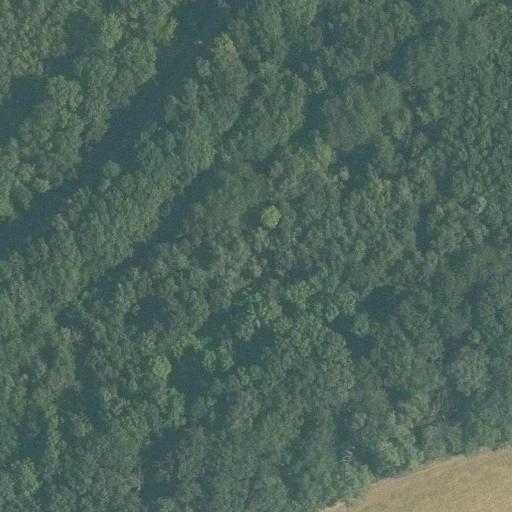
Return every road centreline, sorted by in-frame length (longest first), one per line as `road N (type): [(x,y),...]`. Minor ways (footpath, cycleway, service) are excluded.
road 1 (track): [(511,46),(493,22),(63,311),(0,345)]
road 2 (unclassified): [(0,270),(126,151),(232,0)]
